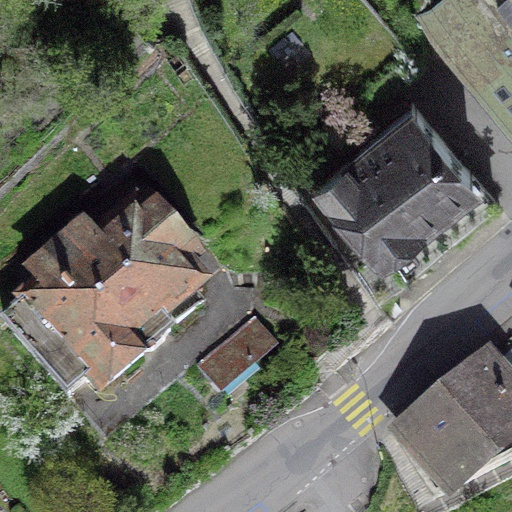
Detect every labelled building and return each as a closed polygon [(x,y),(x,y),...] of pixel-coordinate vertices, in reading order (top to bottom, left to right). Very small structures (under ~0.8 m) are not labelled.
[(511,0),(430,0),(429,1),(511,95),(511,0)] [(493,199),(410,104),(321,182),(401,276),(493,199)] [(89,379),(99,390),(168,331),(158,319),(198,285),(185,271),(196,262),(143,202),(107,233),(95,220),(30,276),(41,289),(3,322),(68,397),(89,379)] [(196,365),(219,393),(276,345),(253,317),(196,365)] [(511,344),(508,339),(479,363),(486,373),(412,434),(452,482),(511,432),(511,344)] [(17,504),(23,511),(63,511),(39,483),(17,504)] [(0,492),(0,511),(23,511),(17,504),(4,489),(0,492)]
